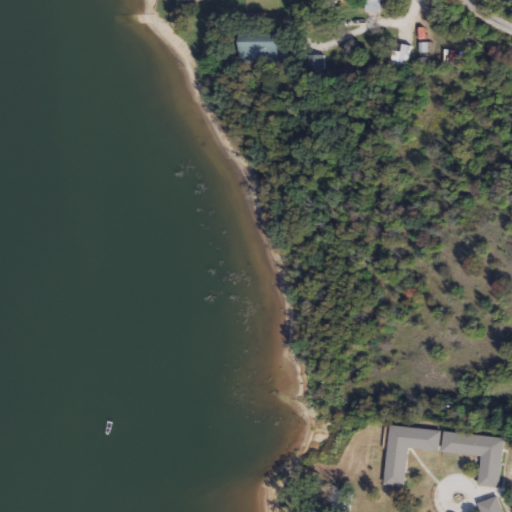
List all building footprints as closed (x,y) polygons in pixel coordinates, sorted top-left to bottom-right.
[(365,12),(365,0),(380,0),(380,12),(365,12)] [(241,31),(289,30),(289,52),(279,52),(279,62),(241,62),(241,31)] [(405,68),(394,65),(399,43),(410,45),(405,68)] [(393,425),(442,431),(440,451),(411,448),(407,486),(386,484),(393,425)] [(444,452),(447,431),(505,438),(500,487),(479,485),(482,456),(444,452)] [(497,496),(503,511),(482,511),(479,503),(497,496)]
